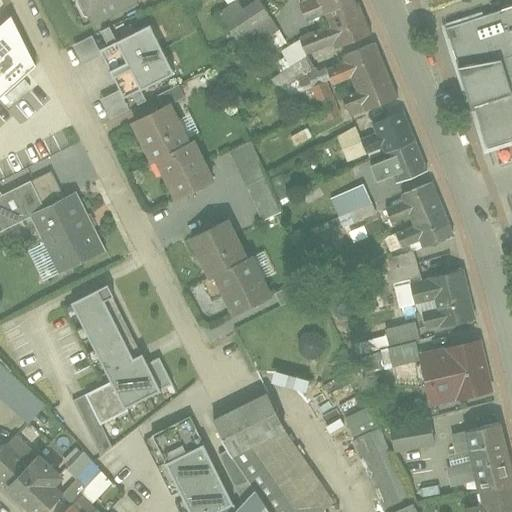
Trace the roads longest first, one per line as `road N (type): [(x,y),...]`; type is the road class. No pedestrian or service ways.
road 1 (residential): [(217,380),(25,0)]
road 2 (tertiary): [(392,0),(511,340)]
